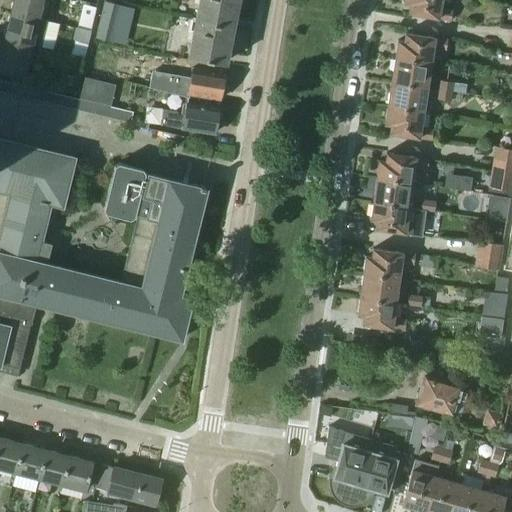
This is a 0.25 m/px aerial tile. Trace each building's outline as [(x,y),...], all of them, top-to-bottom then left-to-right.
[(39,18),(42,0),(14,0),(11,11),(39,18)] [(233,23),(237,0),(199,0),(197,16),(233,23)] [(440,7),(441,0),(405,0),(405,2),(411,3),(409,10),(451,19),(453,10),(440,7)] [(49,20),(39,18),(11,11),(5,37),(32,44),(42,46),(49,20)] [(225,62),(233,23),(197,16),(189,55),(225,62)] [(68,32),(71,19),(62,17),(59,30),(68,32)] [(80,21),(71,19),(68,32),(77,34),(80,21)] [(448,39),(406,32),(404,40),(399,39),(396,56),(431,62),(434,46),(446,48),(448,39)] [(0,70),(24,76),(32,44),(5,37),(0,57),(0,70)] [(427,87),(431,62),(396,56),(392,81),(427,87)] [(225,88),(227,78),(224,78),(225,73),(193,68),(190,84),(177,82),(178,77),(137,69),(134,86),(175,93),(185,96),(185,93),(220,100),(222,87),(225,88)] [(441,79),(439,89),(452,91),(453,81),(441,79)] [(423,112),(427,87),(392,81),(388,106),(423,112)] [(450,100),(452,91),(439,89),(438,98),(450,100)] [(219,122),(221,113),(219,113),(220,108),(183,102),(181,112),(163,109),(160,124),(215,133),(217,122),(219,122)] [(421,127),(423,112),(388,106),(385,123),(391,124),(389,132),(432,139),(433,129),(421,127)] [(181,296),(207,188),(146,173),(144,168),(120,162),(116,165),(105,208),(107,213),(131,219),(135,216),(136,213),(139,214),(122,282),(36,260),(50,204),(61,207),(73,158),(0,139),(0,371),(16,376),(29,324),(30,324),(35,304),(44,306),(181,341),(191,299),(181,296)] [(511,148),(495,145),(493,158),(511,161),(511,148)] [(429,159),(386,152),(385,160),(380,160),(377,177),(412,182),(414,166),(427,168),(429,159)] [(511,174),(511,161),(493,158),(491,171),(511,174)] [(511,185),(511,174),(491,171),(488,186),(511,190),(511,185)] [(408,207),(412,182),(377,177),(373,201),(408,207)] [(507,221),(510,197),(489,195),(487,219),(507,221)] [(421,198),(420,208),(433,210),(434,200),(421,198)] [(406,222),(408,207),(373,201),(371,219),(377,220),(375,227),(417,234),(419,224),(406,222)] [(480,240),(478,252),(501,256),(503,244),(480,240)] [(414,254),(372,247),(371,256),(366,255),(363,272),(399,277),(401,261),(413,263),(414,254)] [(499,269),(501,256),(478,252),(476,265),(499,269)] [(395,302),(399,277),(363,272),(360,296),(395,302)] [(408,293),(407,303),(420,305),(421,295),(408,293)] [(393,318),(395,302),(360,296),(358,313),(363,315),(362,323),(404,329),(405,319),(393,318)] [(425,377),(418,403),(454,414),(462,388),(425,377)] [(481,425),(496,430),(501,415),(485,410),(481,425)] [(328,427),(325,446),(330,447),(327,458),(337,461),(335,466),(333,469),(329,476),(329,483),(330,491),(334,497),(339,502),(346,505),(366,437),(343,431),(328,427)] [(366,437),(346,505),(353,506),(361,505),(367,501),(372,496),(375,490),(387,494),(389,488),(393,471),(401,474),(407,455),(395,451),(396,447),(395,446),(366,437)] [(16,473),(17,471),(24,445),(0,438),(0,466),(6,468),(6,470),(16,473)] [(39,478),(39,477),(46,451),(24,445),(17,471),(29,474),(29,476),(39,478)] [(439,464),(442,451),(433,448),(429,461),(439,464)] [(62,485),(70,457),(46,451),(39,477),(54,481),(53,482),(62,485)] [(452,454),(442,451),(439,464),(448,466),(452,454)] [(92,463),(70,457),(62,485),(66,486),(67,484),(75,486),(75,488),(85,491),(92,463)] [(425,511),(435,476),(438,466),(414,460),(401,504),(425,511)] [(485,476),(489,464),(479,461),(476,474),(485,476)] [(499,466),(489,464),(485,476),(495,479),(499,466)] [(160,480),(100,465),(94,487),(154,503),(160,480)] [(429,511),(449,511),(458,483),(435,476),(425,511),(429,511)] [(474,511),(482,490),(458,483),(449,511),(474,511)] [(500,511),(505,497),(482,490),(474,511),(500,511)] [(83,501),(81,511),(112,511),(114,505),(83,501)]
